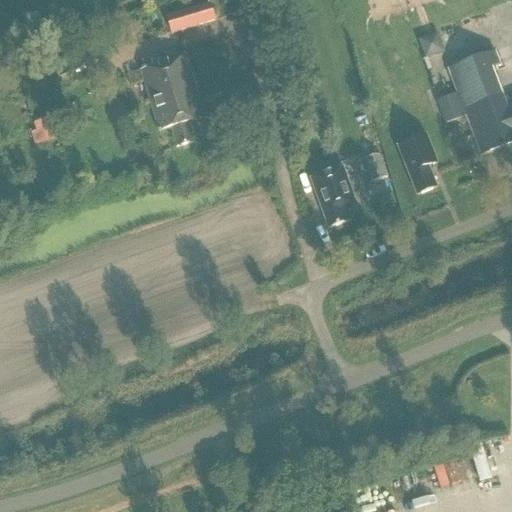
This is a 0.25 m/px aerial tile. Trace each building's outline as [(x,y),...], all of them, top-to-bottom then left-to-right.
[(172,34),(215,22),(209,5),(167,18),(172,34)] [(427,59),(447,51),(439,31),(420,39),(427,59)] [(481,56),(448,68),(481,155),(511,143),(511,99),(505,102),(492,68),(500,65),(494,51),(481,56)] [(204,119),(191,75),(185,53),(151,63),(153,68),(141,71),(159,132),(171,129),(177,148),(196,142),(191,123),(204,119)] [(66,75),(68,81),(84,76),(81,70),(66,75)] [(444,123),(456,119),(448,96),(436,101),(444,123)] [(32,122),(39,144),(62,136),(55,114),(32,122)] [(353,120),(361,143),(375,139),(367,116),(353,120)] [(417,196),(436,188),(428,167),(436,164),(426,137),(399,147),(405,164),(417,196)] [(372,185),(387,181),(379,155),(364,160),(372,185)] [(343,168),(311,180),(329,230),(351,222),(347,210),(357,207),(343,168)]
